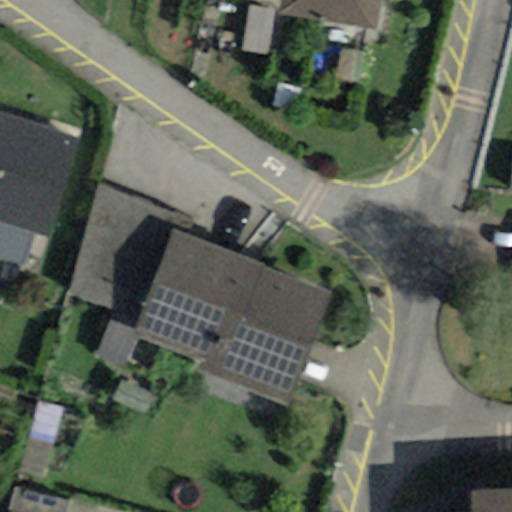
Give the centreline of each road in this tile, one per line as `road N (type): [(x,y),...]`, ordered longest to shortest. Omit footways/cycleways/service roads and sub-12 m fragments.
road 1 (residential): [(32,0),(426,280)]
road 2 (unclassified): [(426,280),(497,0)]
road 3 (unclassified): [(375,511),(426,280)]
